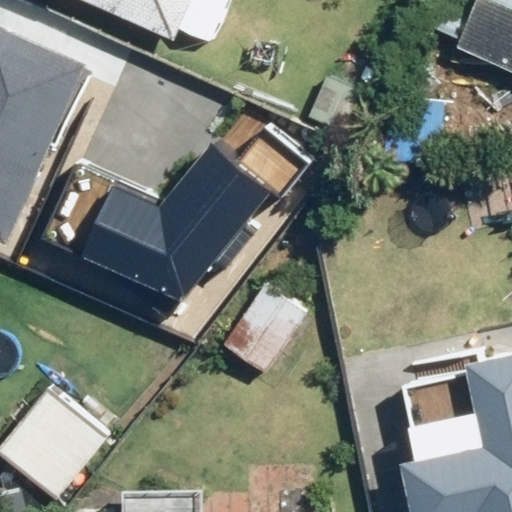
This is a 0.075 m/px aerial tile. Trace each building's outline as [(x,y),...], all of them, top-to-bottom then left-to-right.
[(49,0),(60,5),(62,0),(65,0),(170,46),(189,0),(49,0)] [(511,0),(432,0),(420,29),(455,44),(451,53),(511,80),(511,0)] [(0,221),(11,227),(91,46),(0,6),(0,221)] [(86,150),(55,222),(125,252),(119,259),(182,309),(316,143),(277,112),(254,140),(230,121),(176,188),(86,150)] [(290,306),(262,287),(220,349),(262,378),(308,309),(294,300),(290,306)] [(481,354),(471,356),(489,437),(407,455),(419,511),(511,511),(511,320),(475,328),(481,354)] [(31,477),(0,487),(0,511),(38,511),(43,511),(31,477)]
